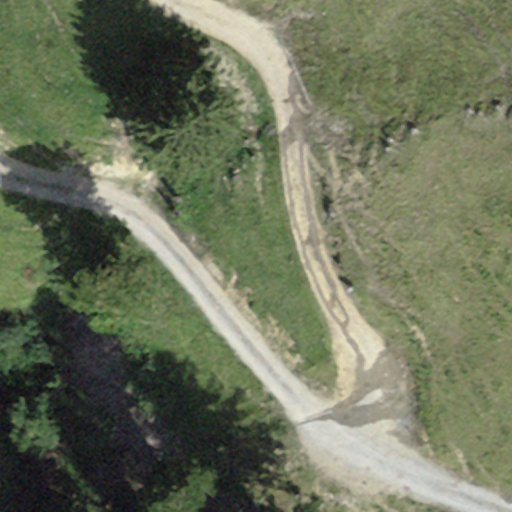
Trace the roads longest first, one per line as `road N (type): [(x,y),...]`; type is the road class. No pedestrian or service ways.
road 1 (track): [(390,477),(304,220),(271,75),(250,48),(178,0)]
road 2 (track): [(0,169),(77,185),(130,207),(332,441),(390,477)]
road 3 (track): [(390,477),(511,511)]
